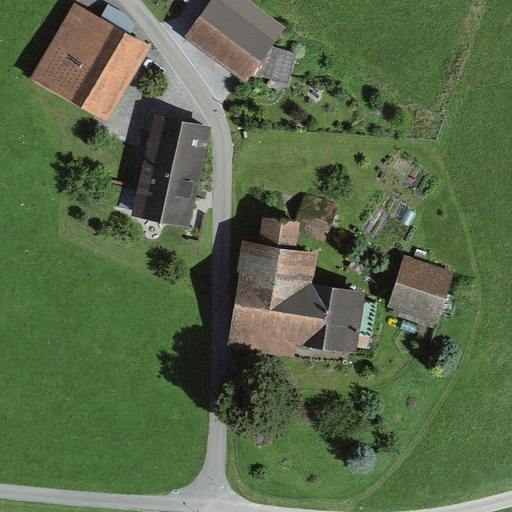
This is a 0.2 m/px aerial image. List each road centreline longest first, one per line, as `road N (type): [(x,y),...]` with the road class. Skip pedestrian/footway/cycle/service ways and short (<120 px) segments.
road 1 (track): [(131,0),(174,46),(225,123),(214,505)]
road 2 (track): [(0,488),(214,505)]
